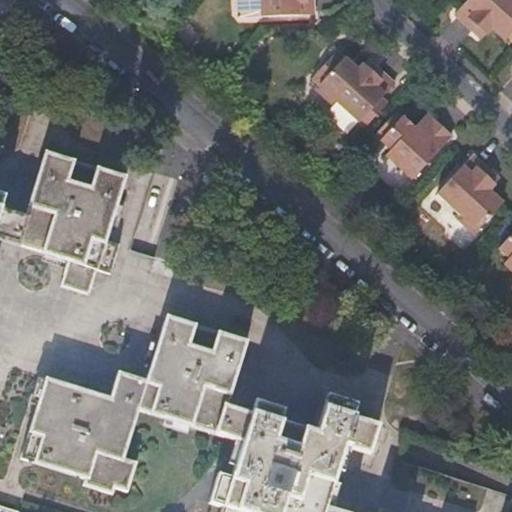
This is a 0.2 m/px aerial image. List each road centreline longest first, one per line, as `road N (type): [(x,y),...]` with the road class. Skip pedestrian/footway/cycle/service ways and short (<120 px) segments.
road 1 (residential): [(511,389),(62,0)]
road 2 (residential): [(381,0),(511,129)]
